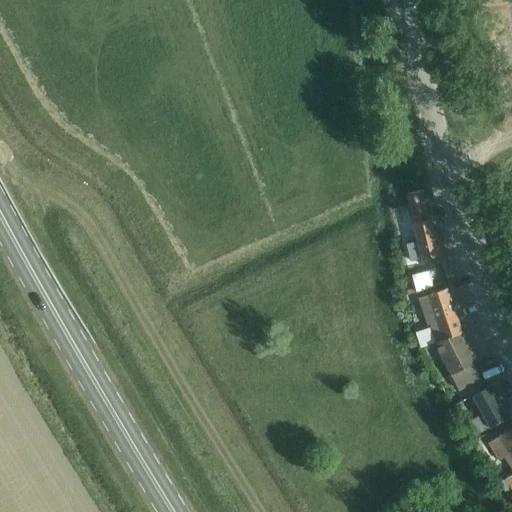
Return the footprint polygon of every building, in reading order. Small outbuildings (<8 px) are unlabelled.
[(423,262),(440,258),(434,233),(432,234),(423,201),(408,205),(423,262)] [(451,338),(462,332),(446,289),(418,298),(428,325),(430,324),(436,343),(435,343),(436,345),(451,338)] [(462,333),(462,332),(451,338),(436,345),(459,390),(480,379),(472,364),(477,362),(462,333)] [(490,427),(492,430),(510,420),(491,388),(477,396),(493,425),(490,427)] [(511,429),(490,443),(501,460),(511,454),(511,456),(511,475),(506,479),(511,488),(511,429)]
